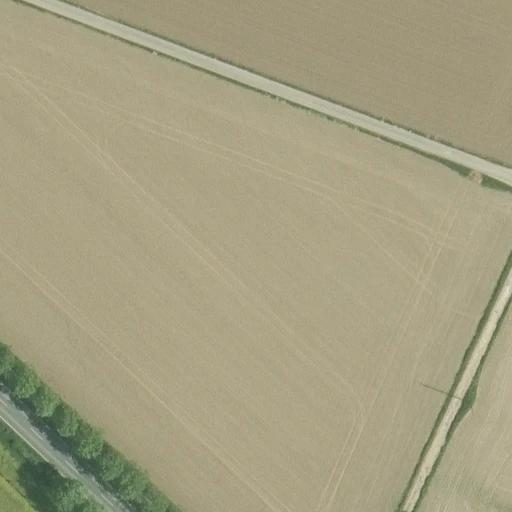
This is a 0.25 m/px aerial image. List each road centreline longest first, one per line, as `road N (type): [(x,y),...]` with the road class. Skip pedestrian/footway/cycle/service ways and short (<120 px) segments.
road 1 (unclassified): [(44,0),(511,178)]
road 2 (track): [(406,511),(511,279)]
road 3 (tertiary): [(0,400),(120,511)]
